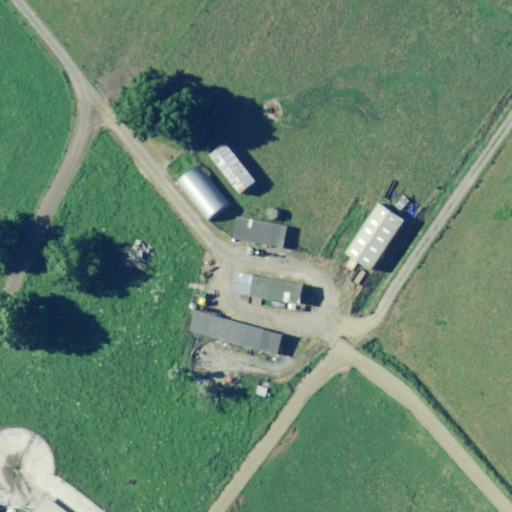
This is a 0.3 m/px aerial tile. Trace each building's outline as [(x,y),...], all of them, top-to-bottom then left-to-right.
[(259,183),(225,141),(216,148),(219,152),(213,157),(243,195),(259,183)] [(231,205),(202,168),(181,185),(210,222),(231,205)] [(408,220),(383,203),(349,254),(374,271),(408,220)] [(291,228),(240,218),(236,240),(287,249),(291,228)] [(352,272),(338,272),(337,282),(351,283),(352,272)] [(308,286),(255,277),(253,290),(248,289),(247,295),(305,305),(308,286)] [(226,341),(224,348),(236,351),(238,344),(287,358),(292,338),(198,312),(192,332),(226,341)]
